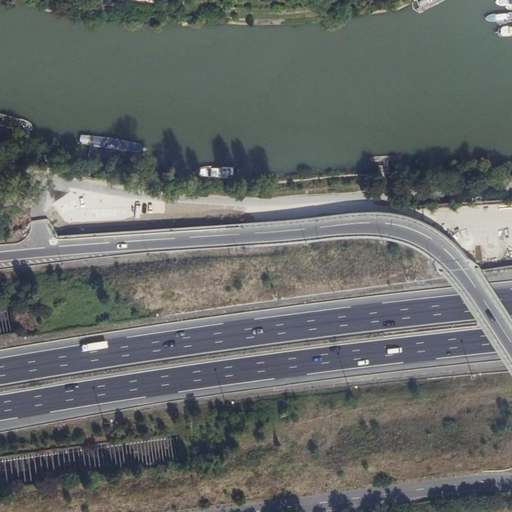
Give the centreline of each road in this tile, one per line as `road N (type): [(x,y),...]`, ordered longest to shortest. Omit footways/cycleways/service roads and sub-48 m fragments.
road 1 (motorway): [(511,355),(454,267),(390,229),(0,256)]
road 2 (motorway): [(511,210),(379,251),(0,320)]
road 3 (motorway): [(0,471),(379,411),(511,372)]
road 4 (motorway): [(0,409),(316,355),(511,336)]
road 5 (motorway): [(511,299),(309,320),(0,371)]
road 6 (primary): [(264,511),(511,482)]
